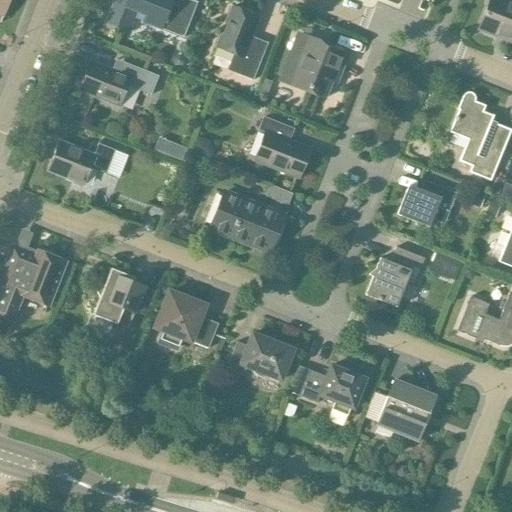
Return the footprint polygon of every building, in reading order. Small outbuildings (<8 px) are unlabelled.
[(0,0),(0,16),(2,17),(8,0),(0,0)] [(196,2),(190,0),(114,0),(105,23),(127,32),(135,12),(145,16),(142,22),(182,38),(196,2)] [(511,2),(505,0),(488,0),(477,30),(507,42),(508,39),(511,41),(511,2)] [(231,7),(215,47),(232,54),(226,71),(252,81),(264,51),(247,45),(258,18),(231,7)] [(303,59),(292,87),(323,99),(334,71),(339,73),(347,53),(306,37),(298,57),(303,59)] [(182,65),(183,62),(182,58),(178,56),(174,58),(173,62),(174,65),(178,67),(182,65)] [(90,63),(79,91),(118,107),(126,86),(150,96),(158,77),(122,63),(118,74),(90,63)] [(219,105),(226,102),(229,94),(216,89),(211,102),(219,105)] [(482,112),(484,106),(474,102),(474,99),(473,95),(470,93),(467,93),(463,94),(461,97),(456,110),(458,111),(449,133),(467,140),(458,162),(471,167),(468,173),(490,181),(510,131),(495,124),(493,128),(488,126),(492,117),(482,112)] [(264,133),(253,162),(297,179),(309,150),(288,141),(293,130),(262,118),(257,131),(264,133)] [(93,157),(58,143),(47,171),(83,185),(89,168),(104,174),(113,151),(98,145),(93,157)] [(172,146),(168,157),(181,162),(185,151),(186,150),(173,144),(172,146)] [(489,194),(493,196),(497,197),(504,180),(496,177),(489,194)] [(422,195),(406,189),(396,215),(428,228),(431,220),(443,225),(456,194),(427,183),(422,195)] [(269,189),(265,200),(286,208),(290,197),(269,189)] [(474,189),(469,204),(479,208),(485,193),(474,189)] [(283,216),(223,193),(209,230),(268,253),(283,216)] [(497,197),(493,196),(485,215),(495,219),(502,199),(497,197)] [(511,225),(497,262),(511,268),(511,225)] [(0,322),(9,326),(21,297),(47,307),(64,262),(37,251),(35,257),(26,254),(27,253),(11,247),(4,266),(0,264),(0,322)] [(424,259),(395,247),(389,262),(379,258),(374,270),(368,275),(369,276),(371,277),(364,296),(395,308),(405,283),(413,286),(424,259)] [(461,275),(471,278),(474,269),(465,265),(461,275)] [(449,280),(453,271),(443,267),(440,276),(449,280)] [(94,288),(99,298),(92,316),(127,330),(143,288),(122,280),(124,275),(110,270),(104,284),(94,288)] [(168,292),(154,328),(163,332),(159,342),(162,345),(165,346),(169,348),(172,349),(176,349),(180,339),(207,349),(217,324),(199,317),(203,306),(168,292)] [(469,297),(456,331),(475,339),(476,337),(498,346),(503,347),(507,346),(511,345),(511,343),(511,294),(509,293),(498,320),(484,314),(488,304),(469,297)] [(247,346),(236,342),(227,364),(239,369),(241,365),(250,368),(249,370),(250,372),(253,375),(256,377),(259,378),(263,378),(266,378),(268,378),(269,376),(279,380),(291,351),(251,335),(247,346)] [(132,343),(122,339),(113,365),(122,369),(132,343)] [(309,371),(299,397),(316,404),(319,396),(334,402),(331,410),(346,416),(349,408),(352,409),(364,380),(329,366),(325,377),(309,371)] [(393,381),(375,425),(416,441),(434,397),(393,381)] [(182,391),(178,402),(191,407),(195,396),(182,391)] [(287,404),(283,415),(290,418),(295,407),(287,404)] [(407,472),(405,468),(402,466),(398,468),(396,471),(397,475),(401,477),(405,476),(407,472)] [(234,500),(218,493),(215,500),(231,506),(234,500)]
